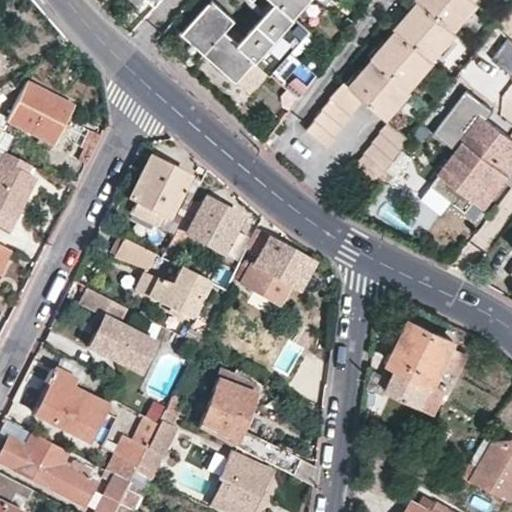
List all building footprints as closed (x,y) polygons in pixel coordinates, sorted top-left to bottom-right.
[(275,0),(282,6),(272,16),(265,10),(246,30),(253,37),(244,46),(224,28),(235,17),(215,0),(208,0),(182,30),(236,80),(256,59),(269,72),(308,29),(295,16),(309,0),(275,0)] [(416,0),(401,19),(396,14),(389,22),(397,29),(379,49),(374,45),(368,53),(373,57),(357,77),(353,74),(347,81),(344,79),(330,96),(332,97),(322,107),(324,109),(314,119),(315,120),(306,129),(327,145),(338,133),(337,132),(344,123),(342,123),(351,113),(350,112),(363,97),(386,117),(411,89),(409,87),(433,59),(431,57),(455,31),(452,28),(476,0),(416,0)] [(511,37),(509,35),(490,57),(480,48),(458,73),(489,100),(511,73),(511,37)] [(7,80),(0,84),(0,94),(0,95),(11,88),(7,80)] [(50,142),(70,102),(24,80),(3,120),(50,142)] [(511,159),(511,115),(496,103),(485,116),(466,141),(433,183),(462,206),(464,203),(472,193),(481,200),(511,159)] [(485,116),(476,108),(456,133),(466,141),(485,116)] [(378,181),(410,139),(389,121),(381,130),(382,131),(365,153),(366,154),(358,165),(378,181)] [(89,154),(99,134),(87,128),(78,145),(82,146),(76,158),(85,162),(89,154)] [(0,149),(0,226),(5,230),(32,177),(22,172),(27,163),(0,149)] [(129,210),(173,231),(178,222),(166,216),(186,175),(148,156),(127,197),(134,200),(129,210)] [(178,222),(173,231),(166,246),(176,250),(185,232),(234,256),(245,234),(232,228),(239,214),(203,195),(190,221),(181,216),(178,222)] [(304,256),(254,231),(244,250),(256,256),(251,265),(244,262),(234,281),(279,303),(304,256)] [(170,284),(146,273),(155,254),(130,242),(128,241),(122,238),(112,259),(142,273),(134,288),(191,316),(209,281),(195,274),(193,273),(179,266),(170,284)] [(129,308),(86,286),(78,302),(102,315),(87,345),(138,371),(154,340),(120,323),(129,308)] [(454,339),(406,316),(383,360),(392,365),(381,388),(418,407),(429,384),(442,362),(456,370),(466,354),(451,345),(454,339)] [(197,343),(202,334),(189,327),(184,336),(197,343)] [(33,410),(89,438),(107,405),(84,393),(85,391),(72,385),(76,378),(52,366),(44,381),(46,382),(33,410)] [(226,371),(197,426),(314,484),(316,466),(239,427),(260,388),(226,371)] [(441,390),(429,384),(418,407),(429,412),(441,390)] [(160,418),(164,410),(170,398),(164,395),(150,388),(138,413),(143,415),(158,423),(160,418)] [(170,398),(164,410),(175,415),(184,399),(172,393),(170,398)] [(160,418),(171,424),(175,415),(164,410),(160,418)] [(146,446),(158,423),(143,415),(131,439),(146,446)] [(171,424),(160,418),(158,423),(146,446),(135,469),(149,476),(159,455),(161,456),(176,426),(171,424)] [(426,441),(436,446),(442,435),(432,430),(426,441)] [(0,451),(0,459),(83,502),(94,480),(83,474),(87,468),(69,459),(67,462),(60,459),(64,451),(30,432),(23,444),(7,437),(0,451)] [(128,482),(135,469),(146,446),(131,439),(122,435),(105,470),(128,482)] [(461,475),(507,498),(511,490),(511,441),(504,438),(494,441),(478,465),(471,462),(461,475)] [(213,498),(240,511),(248,511),(269,471),(231,452),(219,476),(224,478),(213,498)] [(467,463),(456,457),(450,469),(459,474),(467,463)] [(128,482),(105,470),(101,468),(98,475),(108,480),(100,493),(103,494),(94,511),(113,511),(118,502),(128,482)] [(130,511),(149,476),(135,469),(128,482),(118,502),(113,511),(130,511)] [(36,491),(0,472),(0,489),(29,504),(36,491)] [(446,481),(465,490),(469,481),(451,472),(446,481)] [(460,511),(424,492),(418,503),(412,500),(405,511),(460,511)] [(0,511),(22,511),(0,500),(0,511)]
